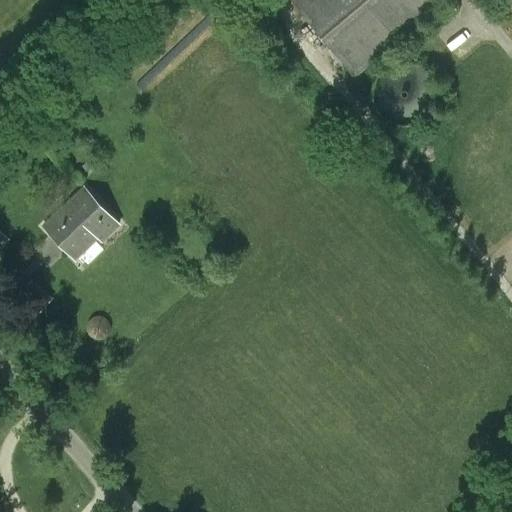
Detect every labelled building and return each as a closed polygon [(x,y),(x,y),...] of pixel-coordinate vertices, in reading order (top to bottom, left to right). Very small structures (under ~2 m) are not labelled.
[(291,0),(356,78),(447,0),(291,0)] [(404,126),(408,126),(412,125),(415,124),(417,124),(420,122),(424,120),(425,118),(427,117),(430,113),(432,111),(433,109),(434,107),(435,102),(436,99),(436,96),(436,93),(436,91),(436,89),(436,87),(435,85),(434,82),(433,80),(432,78),(431,75),(429,73),(427,71),(425,70),(423,67),(420,66),(418,65),(414,63),(409,62),(406,61),(403,61),(398,62),(395,63),(392,64),(389,65),(387,66),(383,69),(381,71),(378,75),(377,77),(375,78),(374,83),(373,85),(372,87),(372,89),(372,91),(372,94),(372,96),(372,98),(372,100),(373,103),(373,105),(374,107),(375,109),(376,111),(378,113),(380,115),(381,117),(383,118),(386,121),(390,123),(395,125),(397,125),(399,126),(401,126),(404,126)] [(85,185),(43,225),(76,260),(99,238),(102,241),(121,223),(85,185)] [(0,248),(10,239),(0,229),(0,248)] [(18,294),(38,313),(53,297),(33,278),(18,294)]
